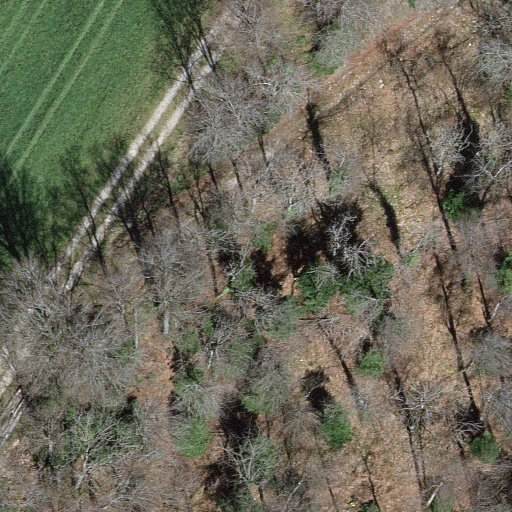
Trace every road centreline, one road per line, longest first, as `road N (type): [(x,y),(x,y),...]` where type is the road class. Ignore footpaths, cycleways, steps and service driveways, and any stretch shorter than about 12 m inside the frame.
road 1 (track): [(0,369),(236,0)]
road 2 (track): [(87,236),(383,0)]
